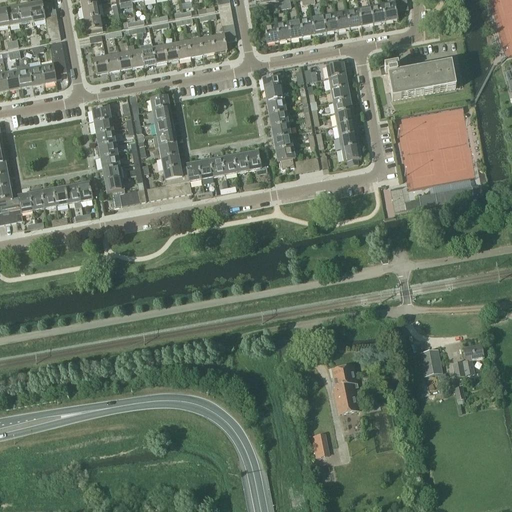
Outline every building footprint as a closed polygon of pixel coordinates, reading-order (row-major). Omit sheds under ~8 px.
[(78,0),(81,10),(97,7),(96,0),(78,0)] [(393,3),(394,6),(394,9),(406,6),(405,0),(393,3)] [(41,4),(29,6),(33,24),(33,28),(45,25),(45,21),(43,14),(53,12),(51,5),(41,6),(41,4)] [(29,6),(18,9),(21,26),(33,24),(29,6)] [(272,6),(259,8),(260,14),(273,12),(272,6)] [(394,6),(382,8),(385,24),(397,22),(395,14),(394,9),(394,6)] [(81,10),(83,22),(99,19),(97,7),(81,10)] [(382,8),(370,10),(373,27),(385,24),(382,8)] [(18,9),(6,11),(9,28),(21,26),(18,9)] [(370,10),(358,13),(361,29),(373,27),(370,10)] [(6,11),(0,11),(0,29),(9,28),(6,11)] [(53,12),(43,14),(45,21),(56,18),(55,12),(53,12)] [(358,13),(347,15),(349,31),(361,29),(358,13)] [(219,16),(220,22),(231,20),(230,14),(219,16)] [(347,15),(335,17),(338,33),(349,31),(347,15)] [(335,17),(323,19),(326,35),(338,33),(335,17)] [(99,19),(83,22),(85,37),(102,34),(99,19)] [(323,19),(311,21),(314,37),(326,35),(323,19)] [(311,21),(299,24),(302,40),(314,37),(311,21)] [(57,24),(45,26),(47,32),(58,30),(57,24)] [(299,24),(287,26),(290,42),(302,40),(299,24)] [(221,28),(222,34),(233,32),(232,26),(221,28)] [(287,26),(276,28),(279,44),(290,42),(287,26)] [(279,44),(276,28),(264,30),(265,37),(258,39),(259,43),(267,46),(279,44)] [(59,36),(48,38),(49,44),(60,42),(59,36)] [(223,37),(211,39),(214,56),(225,54),(224,45),(223,40),(223,37)] [(211,39),(199,42),(202,58),(214,56),(211,39)] [(199,42),(187,44),(190,60),(202,58),(199,42)] [(187,44),(176,46),(179,63),(190,60),(187,44)] [(61,45),(49,47),(53,67),(56,82),(61,81),(60,76),(66,75),(61,45)] [(176,46),(164,48),(167,65),(179,63),(176,46)] [(140,49),(140,53),(143,69),(155,67),(152,51),(152,47),(140,49)] [(164,48),(152,51),(155,67),(167,65),(164,48)] [(128,50),(129,55),(132,72),(143,69),(140,53),(134,54),(133,49),(128,50)] [(129,55),(117,57),(120,74),(132,72),(129,55)] [(117,57),(105,60),(108,76),(120,74),(117,57)] [(108,76),(105,60),(93,62),(96,78),(108,76)] [(325,69),(327,81),(345,78),(343,66),(325,69)] [(396,67),(383,70),(384,76),(386,76),(392,103),(455,91),(450,66),(399,77),(396,67)] [(29,67),(16,69),(17,73),(20,92),(33,89),(29,71),(29,67)] [(53,67),(41,69),(44,87),(56,85),(56,82),(53,67)] [(41,69),(29,71),(33,89),(44,87),(41,69)] [(261,82),(263,94),(281,90),(278,79),(282,78),(281,72),(266,75),(267,80),(261,82)] [(17,73),(5,76),(9,94),(20,92),(17,73)] [(294,75),(297,86),(303,85),(300,74),(294,75)] [(5,76),(0,76),(0,95),(9,94),(5,76)] [(327,81),(329,93),(347,90),(345,78),(327,81)] [(263,94),(265,105),(283,102),(281,90),(263,94)] [(329,93),(331,105),(349,102),(347,90),(329,93)] [(150,103),(152,114),(169,111),(167,99),(150,103)] [(265,105),(268,117),(285,113),(283,102),(265,105)] [(331,105),(333,117),(351,113),(349,102),(331,105)] [(93,125),(115,121),(113,109),(91,113),(93,125)] [(152,114),(154,126),(171,123),(169,111),(152,114)] [(268,117),(270,129),(287,125),(285,113),(268,117)] [(333,117),(336,129),(353,125),(351,113),(333,117)] [(117,132),(115,121),(93,125),(95,137),(113,133),(117,132)] [(154,126),(156,138),(173,134),(171,123),(154,126)] [(270,129),(272,141),(290,137),(287,125),(270,129)] [(336,129),(338,140),(356,137),(353,125),(336,129)] [(95,137),(97,148),(115,145),(113,133),(95,137)] [(154,150),(158,149),(176,146),(173,134),(156,138),(152,138),(154,150)] [(272,141),(275,152),(292,149),(290,137),(272,141)] [(338,140),(340,152),(358,149),(356,137),(338,140)] [(97,148),(99,160),(117,157),(115,145),(97,148)] [(158,149),(160,161),(178,158),(176,146),(158,149)] [(282,173),(293,171),(292,164),(292,162),(294,161),(292,149),(275,152),(277,164),(280,164),(280,165),(279,165),(280,171),(281,170),(282,173)] [(358,149),(340,152),(342,165),(346,164),(347,169),(357,168),(356,162),(360,161),(358,149)] [(245,156),(248,174),(255,173),(255,176),(259,177),(265,176),(263,162),(258,163),(257,154),(245,156)] [(233,159),(237,176),(248,174),(245,156),(233,159)] [(99,160),(101,172),(119,169),(117,157),(99,160)] [(160,161),(165,189),(171,188),(173,200),(191,196),(189,185),(186,169),(180,170),(178,158),(160,161)] [(222,161),(225,178),(237,176),(233,159),(222,161)] [(316,160),(310,161),(313,173),(319,172),(316,160)] [(210,163),(213,180),(225,178),(222,161),(210,163)] [(310,161),(304,162),(307,174),(313,173),(310,161)] [(304,162),(298,163),(300,175),(307,174),(304,162)] [(198,165),(201,183),(213,180),(210,163),(198,165)] [(292,164),(293,171),(294,176),(300,175),(298,163),(292,164)] [(186,169),(189,185),(201,183),(198,165),(186,167),(186,169)] [(101,172),(103,184),(121,181),(119,169),(101,172)] [(7,178),(0,179),(0,191),(9,190),(9,189),(11,188),(10,182),(8,183),(7,178)] [(121,181),(103,184),(106,196),(111,195),(113,210),(121,209),(121,208),(119,197),(124,196),(121,181)] [(89,186),(77,188),(80,206),(92,204),(89,186)] [(77,188),(65,190),(68,208),(74,207),(75,212),(81,211),(80,206),(77,188)] [(165,189),(158,190),(160,202),(173,200),(171,188),(165,189)] [(419,203),(420,211),(474,201),(471,189),(451,193),(451,192),(451,193),(435,196),(435,195),(434,195),(435,196),(419,199),(419,198),(418,198),(419,203)] [(9,190),(0,191),(0,215),(2,215),(8,214),(14,213),(20,212),(17,201),(11,202),(9,190)] [(65,190),(53,192),(57,210),(68,208),(65,190)] [(158,190),(152,191),(154,203),(160,202),(158,190)] [(154,203),(152,191),(146,192),(148,204),(154,203)] [(53,192),(42,195),(45,212),(57,210),(53,192)] [(137,194),(131,195),(133,206),(139,205),(137,194)] [(42,195),(30,197),(33,215),(45,212),(42,195)] [(131,195),(125,196),(127,207),(133,206),(131,195)] [(20,212),(14,213),(16,225),(21,224),(22,224),(20,217),(33,215),(30,197),(17,199),(17,201),(20,212)] [(420,211),(419,203),(404,206),(406,213),(420,211)] [(8,214),(2,215),(4,227),(10,226),(8,214)] [(465,364),(452,366),(455,380),(474,376),(471,363),(483,361),(480,348),(463,351),(465,364)] [(437,352),(420,356),(420,357),(424,379),(442,376),(437,352)] [(352,388),(356,387),(354,377),(352,377),(350,370),(332,373),(334,381),(332,381),(339,417),(357,414),(352,388)] [(462,389),(454,391),(455,397),(457,403),(459,402),(463,401),(464,401),(462,389)] [(319,438),(312,439),(316,460),(327,458),(326,451),(322,452),(319,438)]
